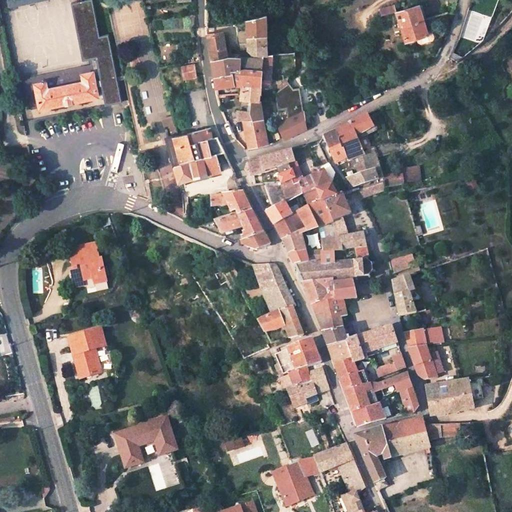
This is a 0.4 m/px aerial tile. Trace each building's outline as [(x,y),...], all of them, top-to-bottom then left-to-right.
[(84,0),(72,3),(76,22),(96,15),(93,0),(84,0)] [(383,15),(394,11),(392,5),(381,8),(383,15)] [(418,6),(396,13),(405,41),(413,38),(427,34),(426,31),(418,6)] [(266,14),(248,20),(248,47),(248,50),(253,54),(254,55),(264,54),(267,54),(267,46),(266,14)] [(96,15),(76,22),(80,46),(109,37),(109,34),(100,36),(96,15)] [(431,38),(429,30),(426,31),(427,34),(413,38),(415,42),(418,44),(429,40),(431,38)] [(226,57),(222,32),(207,35),(211,60),(226,57)] [(109,37),(80,46),(83,60),(91,59),(92,66),(24,79),(26,85),(35,83),(40,107),(98,97),(96,87),(101,86),(105,106),(121,103),(109,37)] [(263,58),(253,58),(226,57),(211,60),(214,75),(262,69),(263,58)] [(195,78),(193,63),(181,65),(183,80),(195,78)] [(214,75),(216,87),(234,84),(233,78),(242,78),(242,82),(241,84),(260,84),(262,69),(214,75)] [(35,83),(26,85),(30,109),(40,107),(35,83)] [(251,111),(237,110),(239,120),(242,120),(249,149),(268,144),(261,119),(263,117),(258,95),(260,84),(241,84),(241,92),(241,98),(252,99),(251,111)] [(302,107),(299,86),(275,90),(278,110),(302,107)] [(395,101),(399,112),(408,109),(404,98),(395,101)] [(282,137),(309,130),(304,112),(277,119),(282,137)] [(354,135),(372,128),(365,114),(348,123),(349,125),(337,130),(324,136),(333,159),(345,156),(346,158),(362,153),(354,135)] [(208,128),(166,136),(180,184),(185,184),(186,181),(211,176),(213,177),(221,176),(219,171),(221,171),(217,154),(225,151),(218,136),(212,138),(208,128)] [(275,168),(295,161),(292,155),(290,149),(260,159),(261,163),(248,164),(245,171),(248,177),(275,168)] [(359,174),(373,169),(370,160),(356,165),(359,174)] [(295,161),(275,168),(281,182),(284,188),(302,180),(301,176),(295,161)] [(327,164),(320,168),(321,171),(304,178),(302,175),(301,176),(302,180),(306,190),(307,192),(330,184),(333,173),(327,164)] [(420,166),(406,166),(407,182),(421,181),(420,166)] [(376,180),(373,169),(359,174),(346,178),(353,187),(376,180)] [(404,169),(387,172),(389,186),(407,182),(404,169)] [(289,199),(294,196),(301,193),(306,190),(302,180),(284,188),(281,182),(261,183),(267,197),(269,196),(269,197),(268,197),(274,207),(284,201),(289,199)] [(350,213),(342,193),(336,195),(330,184),(307,192),(306,190),(301,193),(307,205),(324,199),(332,220),(336,236),(339,236),(345,250),(357,248),(365,247),(369,247),(368,237),(364,237),(362,233),(344,235),(340,217),(350,213)] [(211,206),(227,204),(232,212),(236,211),(238,214),(250,210),(242,192),(210,195),(211,206)] [(293,202),(295,205),(298,204),(294,196),(289,199),(291,202),(293,202)] [(303,234),(317,229),(323,240),(324,252),(334,251),(345,250),(339,236),(336,236),(332,220),(324,199),(307,205),(292,214),(274,225),(283,239),(289,252),(308,251),(303,234)] [(292,214),(284,201),(274,207),(266,212),(274,225),(292,214)] [(244,226),(248,235),(242,238),(241,241),(263,232),(250,210),(238,214),(244,226)] [(216,221),(222,233),(244,226),(238,214),(216,221)] [(224,236),(222,233),(216,221),(197,228),(225,239),(224,236)] [(271,245),(263,232),(241,241),(242,245),(258,251),(271,245)] [(413,237),(384,243),(388,260),(390,268),(418,261),(413,237)] [(93,282),(106,280),(102,261),(99,262),(96,245),(70,250),(73,267),(78,266),(79,271),(71,272),(74,288),(85,286),(84,281),(93,280),(93,282)] [(331,280),(366,275),(372,271),(371,264),(366,260),(367,258),(365,247),(357,248),(359,259),(336,262),(325,264),(324,259),(294,265),(303,284),(331,280)] [(336,262),(334,251),(324,252),(309,253),(308,251),(289,252),(294,265),(324,259),(325,264),(336,262)] [(252,265),(272,318),(258,324),(265,337),(282,330),(283,333),(286,331),(290,342),(304,338),(293,309),(295,308),(287,292),(276,267),(272,266),(252,265)] [(415,299),(413,294),(410,295),(405,278),(393,281),(399,317),(417,314),(414,307),(412,300),(415,299)] [(332,285),(331,280),(303,284),(312,306),(334,299),(332,285)] [(354,288),(353,282),(332,285),(334,299),(334,302),(343,300),(355,299),(354,288)] [(343,329),(341,322),(347,321),(343,300),(334,302),(334,299),(312,306),(323,335),(343,329)] [(426,312),(424,305),(414,307),(417,314),(426,312)] [(366,354),(397,344),(392,327),(372,333),(356,338),(362,355),(366,354)] [(343,329),(323,335),(328,349),(346,341),(343,329)] [(424,330),(404,334),(408,349),(427,346),(437,345),(434,329),(424,330)] [(100,330),(67,339),(79,380),(101,374),(94,351),(105,347),(100,330)] [(352,359),(354,364),(367,360),(366,354),(362,355),(356,338),(346,341),(352,359)] [(312,340),(275,357),(281,373),(277,374),(279,379),(290,376),(294,388),(313,382),(311,375),(309,369),(322,365),(312,340)] [(352,359),(346,341),(328,349),(334,366),(352,359)] [(442,362),(440,356),(431,359),(427,346),(408,349),(418,376),(424,381),(437,379),(432,364),(442,362)] [(401,355),(392,358),(394,363),(375,369),(378,378),(396,372),(406,369),(401,355)] [(365,371),(358,373),(356,369),(354,364),(352,359),(334,366),(345,394),(370,383),(365,371)] [(370,369),(365,371),(370,383),(375,381),(370,369)] [(286,390),(296,409),(307,405),(307,403),(310,402),(309,399),(330,391),(324,370),(311,375),(313,382),(294,388),(286,390)] [(377,403),(374,397),(381,396),(382,398),(383,397),(398,392),(412,388),(407,374),(378,384),(370,383),(345,394),(352,414),(377,403)] [(468,381),(426,387),(428,399),(431,417),(474,410),(468,381)] [(408,415),(413,414),(418,407),(412,388),(398,392),(408,415)] [(386,421),(381,410),(390,404),(383,397),(382,398),(377,403),(352,414),(358,429),(386,421)] [(427,456),(431,455),(429,451),(428,444),(442,440),(441,427),(424,428),(423,419),(386,429),(384,428),(355,437),(378,491),(388,487),(386,482),(387,481),(378,457),(383,456),(384,460),(388,461),(426,451),(427,456)] [(167,420),(115,437),(125,470),(137,466),(134,455),(141,453),(139,448),(155,443),(160,457),(177,452),(167,420)] [(460,426),(441,427),(442,440),(461,439),(460,426)] [(241,436),(224,442),(228,452),(245,445),(241,436)] [(318,476),(335,469),(338,478),(322,485),(328,501),(357,496),(360,495),(366,489),(365,485),(348,446),(312,461),(316,472),(318,476)] [(450,446),(429,451),(431,455),(436,481),(456,478),(450,446)] [(282,469),(271,474),(286,509),(312,497),(304,477),(316,472),(312,461),(282,469)] [(363,511),(357,496),(328,501),(332,511),(363,511)] [(221,511),(219,506),(210,509),(211,511),(255,511),(253,503),(230,511),(221,511)]
